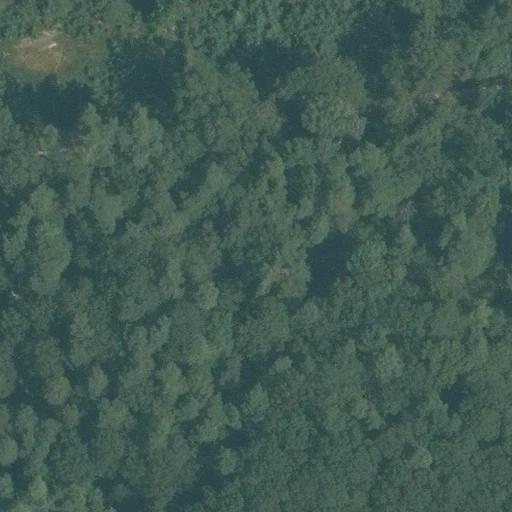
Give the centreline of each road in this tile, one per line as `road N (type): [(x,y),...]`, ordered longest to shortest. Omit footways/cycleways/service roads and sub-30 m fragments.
road 1 (track): [(0,165),(511,97)]
road 2 (track): [(0,358),(115,511)]
